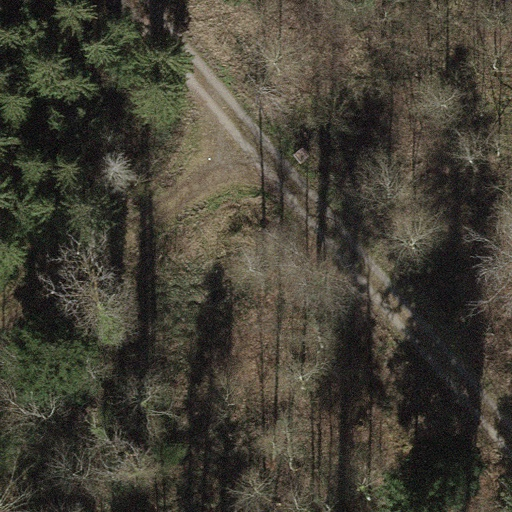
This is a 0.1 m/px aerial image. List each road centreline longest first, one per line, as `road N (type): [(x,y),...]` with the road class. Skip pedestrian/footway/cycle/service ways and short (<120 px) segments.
road 1 (track): [(142,0),(511,443)]
road 2 (track): [(0,304),(256,137)]
